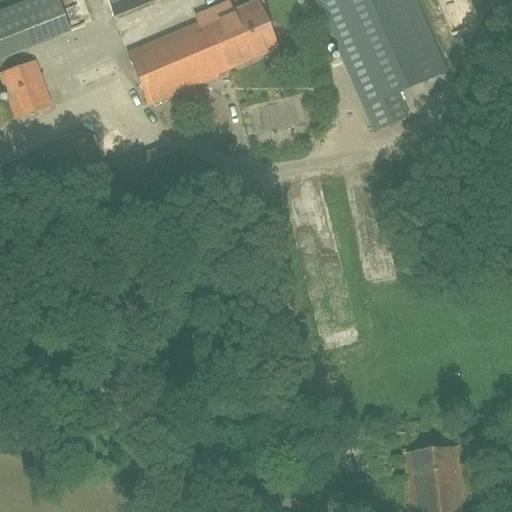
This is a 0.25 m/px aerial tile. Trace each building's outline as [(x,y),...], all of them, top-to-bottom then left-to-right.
[(38,0),(0,15),(0,60),(69,33),(55,0),(38,0)] [(105,0),(113,19),(161,0),(105,0)] [(412,0),(316,0),(374,133),(407,119),(397,95),(445,74),(412,0)] [(258,4),(257,2),(198,28),(197,27),(127,56),(148,107),(219,78),(218,77),(278,51),(265,21),(269,19),(263,2),(258,4)] [(35,64),(0,77),(0,80),(15,120),(50,106),(35,64)] [(166,156),(120,176),(130,199),(176,179),(166,156)] [(179,414),(221,368),(192,341),(150,387),(179,414)] [(462,511),(456,452),(405,458),(411,511),(462,511)]
